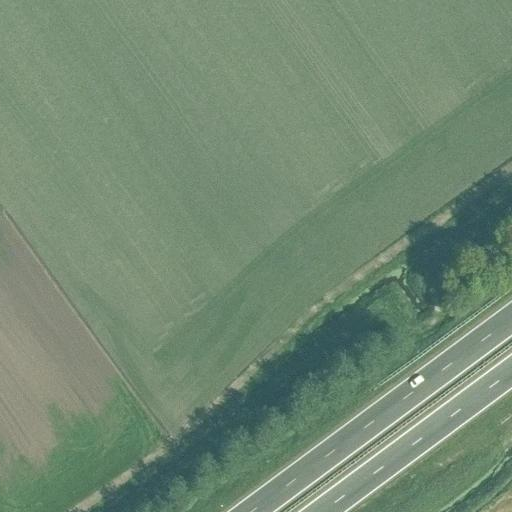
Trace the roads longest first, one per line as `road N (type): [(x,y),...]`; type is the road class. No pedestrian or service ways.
road 1 (trunk): [(511,319),(253,511)]
road 2 (trunk): [(323,511),(511,372)]
